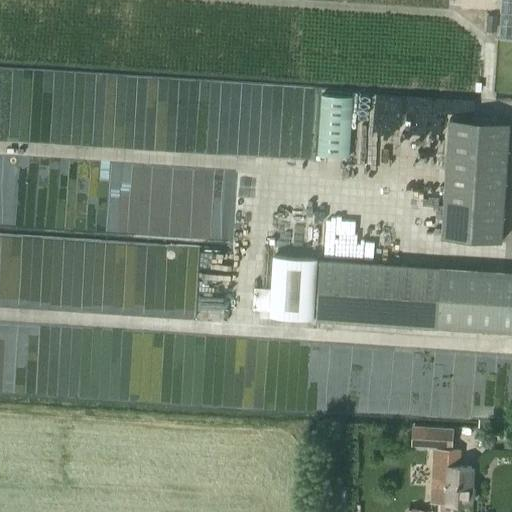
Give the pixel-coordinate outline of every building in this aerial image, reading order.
[(511,0),(500,0),(498,38),(511,39),(511,0)] [(321,95),(317,155),(348,157),(352,97),(321,95)] [(449,118),(441,238),(501,242),(509,122),(449,118)] [(274,256),(270,316),(313,319),(317,259),(274,256)] [(511,272),(439,268),(320,259),(316,319),(511,332),(511,272)] [(413,427),(411,447),(424,448),(434,449),(431,503),(470,504),(472,467),(459,467),(459,450),(452,450),(454,429),(413,427)]
